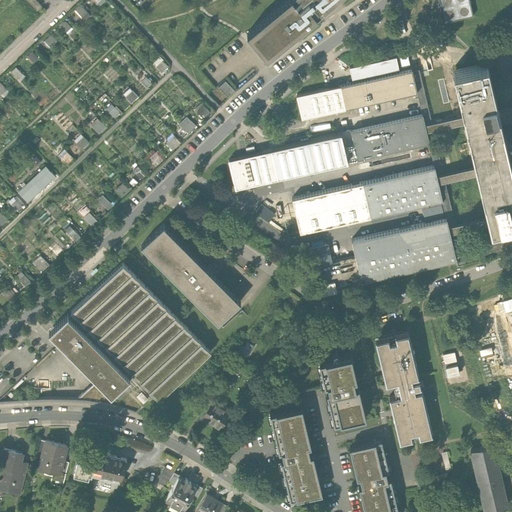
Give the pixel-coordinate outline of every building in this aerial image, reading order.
[(31,0),(23,0),(35,13),(39,9),(31,0)] [(90,0),(98,8),(105,2),(103,0),(90,0)] [(287,0),(247,34),(267,58),(300,30),(311,20),(313,18),(322,12),(325,15),(329,12),(333,8),(330,5),(335,0),(287,0)] [(469,0),(438,0),(441,10),(444,24),(473,17),(469,0)] [(91,17),(81,6),(75,11),(85,22),(91,17)] [(73,30),(65,22),(60,27),(67,35),(73,30)] [(56,42),(50,36),(44,42),(50,49),(56,42)] [(39,60),(32,53),(27,57),(34,65),(39,60)] [(163,60),(159,57),(151,64),(161,74),(168,67),(162,61),(163,60)] [(487,63),(453,70),(464,117),(424,126),(426,133),(466,124),(476,167),(437,176),(439,184),(477,175),(487,217),(448,226),(450,234),(489,225),(491,232),(508,229),(511,227),(511,172),(501,123),(511,120),(511,105),(497,109),(488,70),(487,63)] [(25,78),(15,68),(10,73),(19,83),(25,78)] [(346,110),(418,93),(414,76),(412,70),(344,85),(329,89),(296,96),(302,120),(346,110)] [(152,84),(146,77),(140,82),(146,88),(152,84)] [(225,80),(218,87),(227,97),(235,90),(225,80)] [(9,93),(0,83),(0,94),(3,98),(9,93)] [(138,97),(129,88),(122,94),(131,103),(138,97)] [(201,102),(194,109),(203,118),(210,111),(201,102)] [(122,112),(116,106),(114,107),(111,104),(105,109),(115,119),(122,112)] [(352,141),(357,161),(428,144),(426,133),(424,126),(423,123),(421,115),(382,125),(350,133),(352,141)] [(196,126),(186,116),(179,124),(188,134),(196,126)] [(106,127),(97,118),(90,125),(99,134),(106,127)] [(89,143),(80,134),(74,141),(82,149),(89,143)] [(181,142),(174,135),(165,142),(172,150),(181,142)] [(342,165),(336,137),(264,152),(241,157),(238,158),(230,160),(236,188),(278,179),(342,165)] [(157,149),(156,151),(153,149),(144,157),(146,160),(148,158),(156,166),(165,157),(157,149)] [(73,159),(64,150),(58,156),(67,165),(73,159)] [(41,162),(36,156),(30,161),(35,167),(41,162)] [(146,174),(136,164),(129,170),(139,180),(146,174)] [(45,165),(17,191),(28,203),(56,176),(45,165)] [(365,182),(292,199),(294,206),(300,234),(443,201),(439,184),(437,176),(436,172),(434,166),(365,182)] [(130,191),(122,182),(115,189),(123,198),(130,191)] [(114,206),(102,194),(97,199),(109,211),(114,206)] [(25,205),(16,196),(14,198),(15,200),(11,204),(18,211),(25,205)] [(441,205),(422,209),(425,222),(433,220),(432,219),(444,217),(441,205)] [(98,222),(89,212),(83,217),(92,227),(98,222)] [(446,218),(352,240),(361,278),(362,283),(456,261),(453,245),(450,234),(448,226),(446,218)] [(197,258),(164,224),(142,245),(218,326),(241,305),(240,304),(217,279),(211,273),(209,271),(197,258)] [(81,237),(69,225),(64,230),(76,242),(81,237)] [(63,252),(54,242),(49,247),(58,257),(63,252)] [(332,264),(328,246),(308,251),(312,268),(332,264)] [(50,266),(40,255),(32,262),(43,273),(50,266)] [(120,390),(130,380),(132,379),(133,378),(155,400),(159,404),(211,355),(123,262),(67,315),(55,327),(48,333),(56,341),(60,346),(111,399),(120,390)] [(30,282),(21,272),(15,277),(24,287),(30,282)] [(20,298),(10,288),(4,294),(14,304),(20,298)] [(421,384),(409,333),(379,340),(385,363),(387,376),(389,383),(396,381),(398,388),(400,396),(396,397),(393,397),(397,414),(398,420),(404,446),(435,439),(431,423),(421,384)] [(241,361),(247,352),(241,348),(234,357),(241,361)] [(356,378),(351,355),(347,356),(343,357),(340,358),(338,358),(335,359),(332,359),(320,362),(325,385),(328,385),(331,394),(327,395),(334,425),(366,418),(359,387),(356,388),(355,384),(353,378),(356,378)] [(206,409),(199,419),(206,423),(207,421),(219,430),(231,412),(226,408),(224,410),(211,401),(206,409)] [(273,414),(271,414),(279,452),(282,451),(284,461),(282,462),(286,479),(288,491),(291,500),(322,492),(313,454),(310,455),(309,450),(307,443),(310,443),(302,407),(292,409),(289,410),(287,410),(276,413),(273,414)] [(389,471),(381,440),(363,445),(360,445),(350,448),(357,478),(361,477),(362,482),(363,488),(360,488),(366,511),(398,511),(390,480),(388,481),(386,472),(389,471)] [(45,442),(39,441),(36,452),(42,454),(45,442)] [(67,446),(45,441),(45,442),(42,454),(38,469),(53,472),(60,474),(63,462),(63,460),(67,446)] [(486,511),(493,510),(508,507),(503,487),(493,445),(468,451),(482,511),(486,511)] [(20,465),(23,454),(4,449),(0,464),(0,469),(1,469),(0,472),(0,489),(19,495),(26,467),(23,466),(20,465)] [(104,476),(121,480),(126,460),(119,458),(97,452),(95,460),(93,460),(78,456),(73,477),(88,481),(89,477),(90,477),(103,481),(104,476)] [(155,489),(164,469),(143,461),(135,481),(155,489)] [(66,463),(63,462),(60,474),(53,472),(50,486),(62,489),(66,475),(68,464),(66,463)] [(179,476),(174,473),(168,483),(173,486),(178,478),(179,476)] [(178,478),(173,486),(166,500),(170,502),(170,505),(178,509),(180,508),(184,510),(192,496),(196,488),(195,488),(190,484),(191,483),(191,482),(190,481),(188,480),(187,480),(186,479),(185,480),(184,482),(178,478)] [(202,489),(197,486),(195,488),(196,488),(192,496),(197,499),(202,489)] [(160,491),(155,489),(151,498),(156,500),(160,491)] [(213,498),(207,494),(196,511),(217,511),(222,504),(214,499),(212,498),(213,498)]
